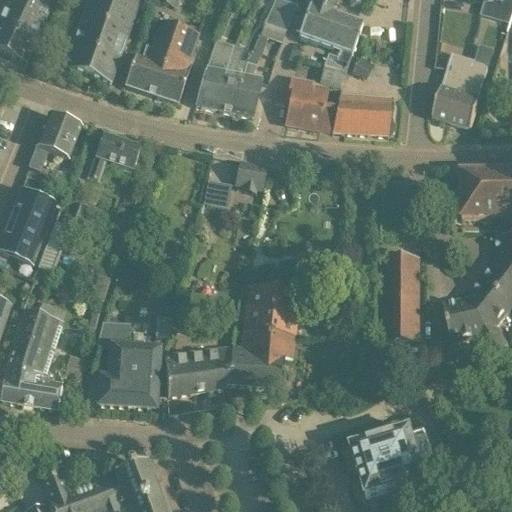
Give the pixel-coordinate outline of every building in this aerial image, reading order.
[(0,53),(25,65),(54,0),(6,0),(0,14),(0,53)] [(111,85),(140,0),(89,0),(66,69),(111,85)] [(173,9),(177,0),(158,0),(157,3),(173,9)] [(345,74),(362,28),(333,17),(339,0),(312,0),(298,39),(339,54),(337,61),(328,58),(324,68),(344,74),(345,74)] [(288,27),(295,9),(275,1),(267,19),(288,27)] [(511,3),(499,4),(494,22),(510,27),(511,20),(511,3)] [(282,46),(286,35),(288,27),(267,19),(260,38),(246,66),(242,81),(232,118),(251,121),(261,85),(251,82),(254,69),(257,59),(260,60),(267,40),(282,46)] [(142,59),(136,56),(124,90),(177,108),(192,67),(189,67),(200,35),(162,22),(153,48),(147,46),(142,59)] [(214,114),(223,77),(215,75),(223,51),(213,47),(204,75),(195,110),(214,114)] [(43,60),(51,57),(47,48),(40,51),(43,60)] [(232,118),(242,81),(246,66),(237,64),(240,52),(231,50),(223,77),(214,114),(232,118)] [(365,83),(374,68),(366,63),(368,58),(363,55),(351,75),(365,83)] [(479,100),(487,68),(452,58),(443,89),(432,122),(470,134),(481,100),(479,100)] [(339,93),(344,74),(324,68),(318,88),(339,93)] [(329,136),(333,115),(323,113),(327,95),(313,92),(314,86),(291,82),(287,100),(291,100),(286,128),(319,135),(319,134),(329,136)] [(392,127),(392,125),(388,125),(390,103),(339,99),(331,137),(387,141),(391,141),(391,138),(394,136),(394,129),(392,127)] [(67,162),(80,130),(47,118),(34,151),(35,151),(27,170),(38,174),(46,155),(67,162)] [(133,172),(140,149),(102,138),(89,183),(98,185),(101,175),(104,164),(133,172)] [(267,171),(239,166),(234,189),(242,191),(242,195),(254,197),(255,194),(262,195),(267,171)] [(511,175),(461,177),(461,222),(510,221),(510,234),(511,234),(511,175)] [(26,180),(21,193),(33,198),(38,185),(26,180)] [(206,182),(201,206),(226,210),(231,186),(206,182)] [(0,255),(38,271),(62,209),(33,198),(21,193),(18,192),(0,238),(0,255)] [(78,234),(86,211),(73,206),(64,229),(78,234)] [(511,270),(511,239),(496,240),(497,265),(511,270)] [(327,278),(335,260),(309,247),(300,265),(327,278)] [(386,345),(419,344),(419,259),(386,258),(386,345)] [(511,270),(497,265),(483,283),(511,306),(511,270)] [(501,357),(508,348),(496,330),(511,310),(511,306),(483,283),(467,302),(501,357)] [(295,340),(300,294),(248,289),(242,335),(295,340)] [(501,357),(467,302),(443,307),(451,346),(479,340),(491,359),(501,357)] [(0,337),(10,310),(0,306),(0,337)] [(45,379),(62,327),(22,314),(6,367),(1,405),(32,410),(33,405),(29,405),(35,377),(40,377),(45,379)] [(171,322),(157,321),(155,341),(169,342),(171,322)] [(155,385),(157,351),(128,349),(129,329),(103,327),(97,348),(110,348),(107,381),(99,380),(97,410),(155,413),(156,385),(155,385)] [(292,363),(295,340),(242,335),(241,350),(232,350),(226,389),(280,393),(284,362),(292,363)] [(167,402),(225,392),(226,389),(232,350),(165,357),(167,402)] [(86,363),(69,359),(64,379),(81,383),(86,363)] [(57,414),(61,388),(39,383),(40,377),(35,377),(29,405),(33,405),(32,410),(57,414)] [(343,393),(357,390),(355,379),(341,382),(343,393)] [(404,422),(394,425),(396,430),(397,433),(407,430),(406,428),(404,422)] [(410,433),(351,451),(366,501),(425,483),(424,477),(435,474),(433,464),(430,454),(427,444),(423,435),(412,438),(410,433)] [(159,511),(143,468),(112,481),(113,482),(67,500),(59,479),(41,485),(49,505),(47,506),(48,511),(159,511)] [(482,511),(511,511),(486,498),(479,510),(482,511)]
